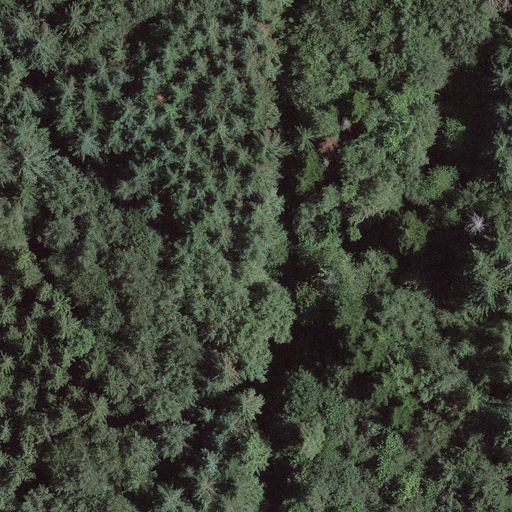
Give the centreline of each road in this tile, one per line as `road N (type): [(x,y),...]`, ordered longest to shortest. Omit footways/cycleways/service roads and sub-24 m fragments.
road 1 (track): [(300,0),(286,267),(409,213),(511,193)]
road 2 (track): [(286,267),(278,511)]
